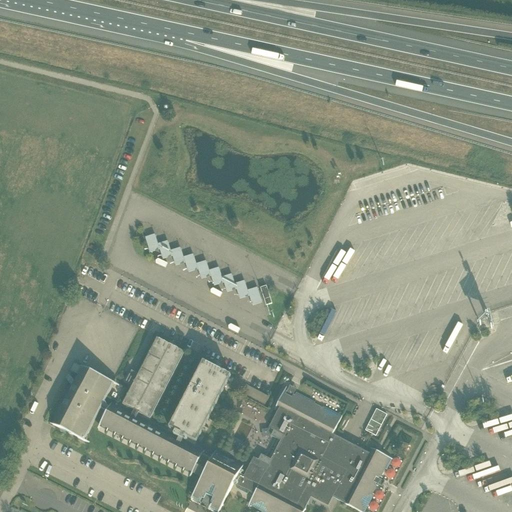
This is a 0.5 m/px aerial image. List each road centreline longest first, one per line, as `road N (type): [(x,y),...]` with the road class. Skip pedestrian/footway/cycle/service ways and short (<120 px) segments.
road 1 (motorway): [(185,33),(337,92),(511,143)]
road 2 (motorway): [(185,33),(511,104)]
road 3 (motorway): [(511,68),(196,0)]
road 4 (motorway): [(511,36),(269,0)]
road 5 (motorway): [(32,0),(185,33)]
